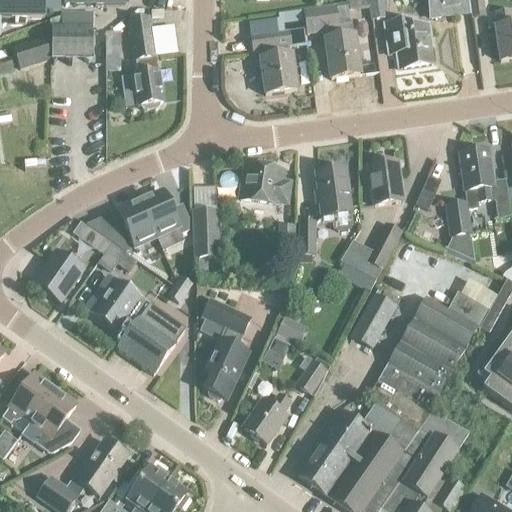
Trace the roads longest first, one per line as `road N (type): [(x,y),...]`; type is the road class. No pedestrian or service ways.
road 1 (residential): [(206,149),(511,102)]
road 2 (unclassified): [(241,484),(0,312)]
road 3 (residential): [(0,253),(100,187),(206,149)]
road 4 (residential): [(206,149),(202,0)]
